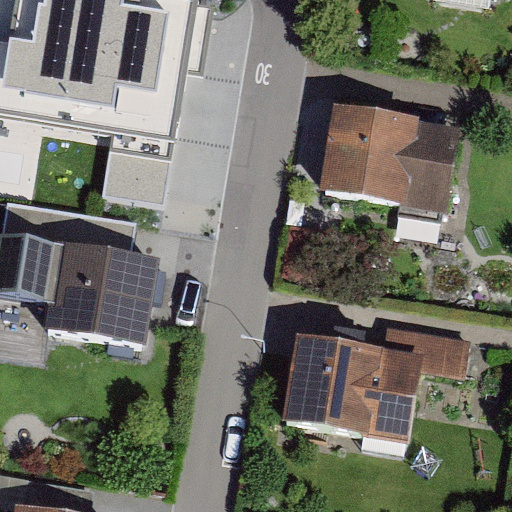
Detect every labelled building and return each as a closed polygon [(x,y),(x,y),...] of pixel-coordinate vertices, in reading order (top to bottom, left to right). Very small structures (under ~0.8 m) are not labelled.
[(198,0),(0,0),(0,127),(114,145),(105,197),(167,206),(198,0)] [(420,132),(339,121),(327,210),(409,220),(419,142),(420,132)] [(464,148),(419,142),(409,220),(453,226),(464,148)] [(149,344),(163,257),(1,232),(0,237),(0,291),(51,299),(46,328),(149,344)] [(426,367),(423,381),(466,388),(473,348),(374,332),(370,358),(426,367)] [(297,346),(282,434),(411,455),(423,381),(426,367),(370,358),(297,346)]
